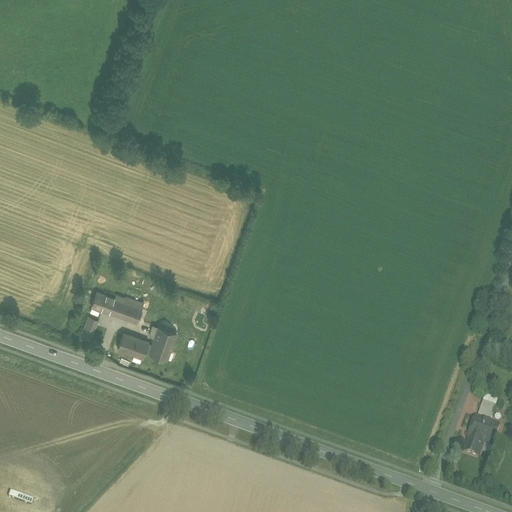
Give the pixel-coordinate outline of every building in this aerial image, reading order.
[(124,302),(96,291),(91,306),(136,323),(143,304),(125,297),(124,302)] [(87,317),(80,336),(91,340),(98,322),(87,317)] [(176,334),(157,327),(151,344),(147,343),(144,352),(166,360),(176,334)] [(144,352),(147,343),(148,342),(122,333),(116,350),(142,359),(144,352)] [(488,393),(480,417),(491,421),(500,397),(488,393)] [(465,454),(477,459),(483,445),(493,449),(500,431),(474,421),(467,440),(470,441),(465,454)]
